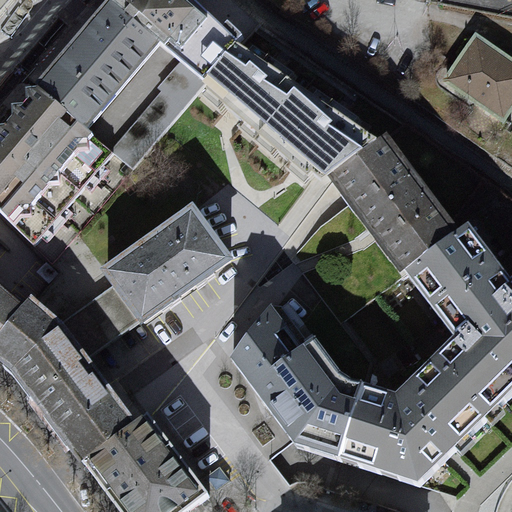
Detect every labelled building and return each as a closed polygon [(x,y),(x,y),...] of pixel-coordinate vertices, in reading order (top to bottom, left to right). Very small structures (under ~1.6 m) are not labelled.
[(0,0),(0,22),(21,0),(0,0)] [(115,0),(114,1),(119,9),(119,13),(165,55),(172,61),(180,67),(207,89),(210,93),(246,50),(190,0),(115,0)] [(115,9),(42,96),(95,141),(165,55),(119,13),(115,9)] [(511,111),(511,60),(479,38),(443,89),(500,129),(511,111)] [(295,171),(319,192),(325,185),(335,193),(341,189),(385,147),(246,50),(210,93),(219,101),(217,103),(237,120),(295,171)] [(165,55),(95,141),(135,174),(169,136),(207,89),(180,67),(172,61),(165,55)] [(0,147),(0,212),(19,232),(95,141),(42,96),(0,147)] [(413,277),(458,238),(451,229),(385,147),(341,189),(352,203),(374,234),(405,276),(408,280),(413,277)] [(145,324),(150,331),(233,271),(195,217),(111,277),(119,288),(145,324)] [(371,389),(349,470),(425,495),(511,407),(511,284),(509,287),(467,231),(458,238),(413,277),(441,322),(453,342),(398,396),(371,389)] [(145,324),(119,288),(60,328),(90,363),(145,324)] [(0,353),(28,320),(0,295),(0,353)] [(37,308),(28,320),(0,353),(0,366),(25,388),(77,458),(85,468),(139,428),(131,418),(90,363),(67,334),(60,328),(37,308)] [(310,458),(349,470),(371,389),(345,380),(325,353),(315,362),(275,310),(233,363),(310,458)] [(139,428),(85,468),(118,511),(204,511),(214,506),(150,420),(139,428)] [(221,469),(207,480),(217,495),(232,484),(221,469)]
